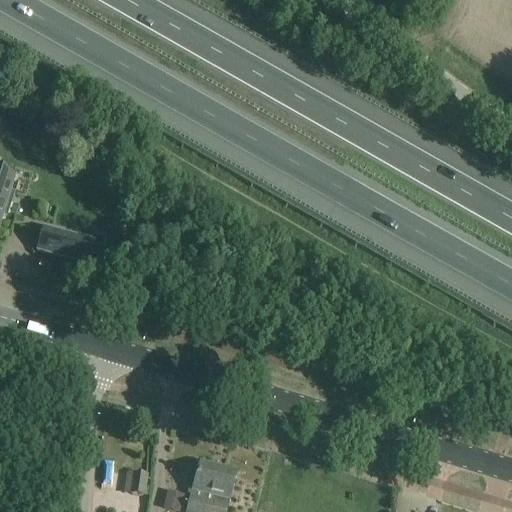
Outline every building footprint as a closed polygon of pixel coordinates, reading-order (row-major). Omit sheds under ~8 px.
[(0,225),(14,179),(0,174),(0,225)] [(93,243),(43,229),(37,252),(87,266),(93,243)] [(200,464),(195,483),(187,511),(226,511),(236,473),(200,464)] [(131,495),(143,496),(146,477),(134,475),(131,495)] [(164,509),(179,511),(180,511),(185,494),(169,491),(164,509)]
